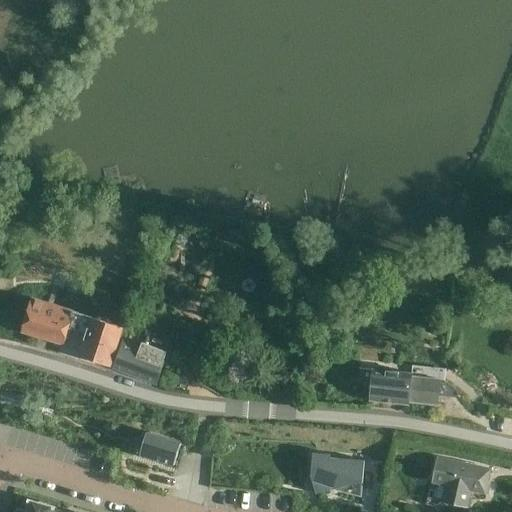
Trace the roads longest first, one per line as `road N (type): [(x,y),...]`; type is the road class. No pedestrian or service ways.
road 1 (tertiary): [(511,445),(385,419),(204,406),(0,352)]
road 2 (residential): [(179,511),(0,462)]
